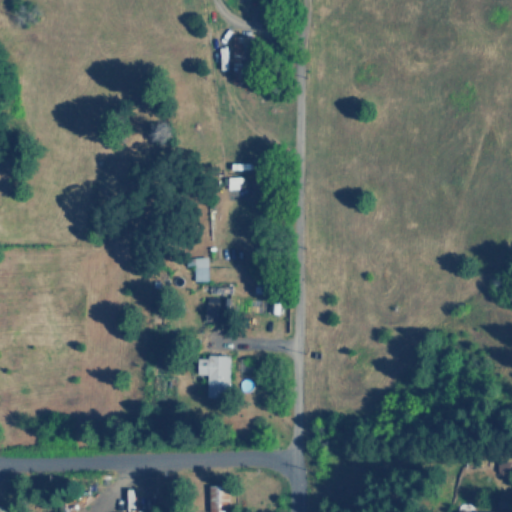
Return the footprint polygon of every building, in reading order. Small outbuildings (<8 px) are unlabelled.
[(208,256),(193,257),(194,281),(208,280),(208,256)] [(228,320),(229,297),(206,297),(205,320),(228,320)] [(207,374),(206,397),(227,398),(228,356),(198,355),(197,374),(207,374)] [(509,473),(509,460),(497,461),(498,473),(509,473)] [(208,511),(227,511),(229,485),(209,484),(208,511)]
